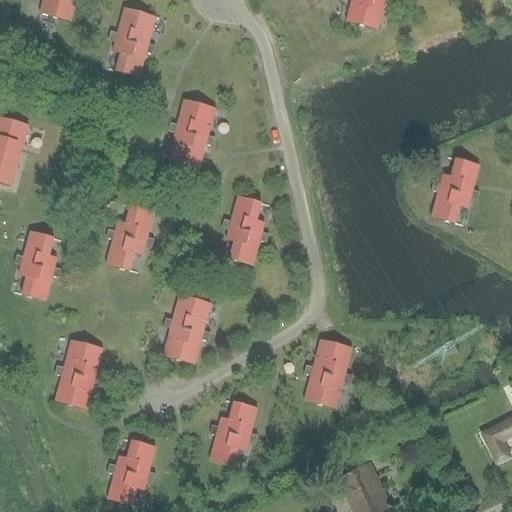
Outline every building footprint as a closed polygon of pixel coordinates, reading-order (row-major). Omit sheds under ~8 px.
[(69,21),(74,0),(41,0),(38,12),(69,21)] [(360,3),(355,22),(376,28),(384,0),(350,0),(350,1),(360,3)] [(142,36),(148,15),(124,8),(116,38),(146,47),(149,38),(142,36)] [(122,52),(116,71),(138,77),(146,47),(116,38),(113,50),(122,52)] [(201,128),(207,107),(183,100),(175,130),(205,139),(208,130),(201,128)] [(0,118),(0,151),(19,156),(27,126),(0,118)] [(180,143),(175,162),(197,169),(205,139),(175,130),(172,141),(180,143)] [(19,156),(0,151),(0,182),(11,185),(19,156)] [(450,180),(442,177),(439,188),(470,196),(478,166),(456,160),(450,180)] [(460,204),(467,206),(470,196),(439,188),(430,218),(454,224),(460,204)] [(256,224),(262,203),(238,196),(229,226),(260,235),(262,226),(256,224)] [(124,227),(116,225),(114,235),(145,243),(153,213),(130,206),(124,227)] [(234,240),(229,259),(252,265),(260,235),(229,226),(226,238),(234,240)] [(30,233),(22,263),(53,272),(56,262),(49,260),(54,239),(30,233)] [(134,250),(142,253),(145,243),(114,235),(105,265),(128,271),(134,250)] [(53,272),(22,263),(19,274),(28,277),(23,296),(45,302),(53,272)] [(195,323),(201,302),(179,296),(171,326),(202,335),(204,325),(195,323)] [(177,339),(172,359),(194,365),(202,335),(171,326),(168,336),(177,339)] [(323,363),(314,361),(312,370),(343,378),(351,348),(329,342),(323,363)] [(74,364),(66,362),(64,372),(94,380),(102,351),(79,344),(74,364)] [(333,387),(340,389),(343,378),(312,370),(303,400),(328,407),(333,387)] [(84,387),(91,389),(94,380),(64,372),(55,402),(78,408),(84,387)] [(228,424),(220,422),(217,431),(248,439),(257,409),(234,402),(228,424)] [(503,440),(511,436),(511,418),(482,434),(497,464),(511,457),(503,440)] [(237,447),(246,449),(248,439),(217,431),(209,461),(231,467),(237,447)] [(126,463),(117,460),(114,469),(145,478),(154,449),(132,442),(126,463)] [(352,511),(380,511),(390,507),(368,464),(337,480),(352,511)] [(136,486),(143,488),(145,478),(114,469),(106,499),(130,506),(136,486)] [(328,499),(336,495),(327,476),(319,480),(328,499)]
